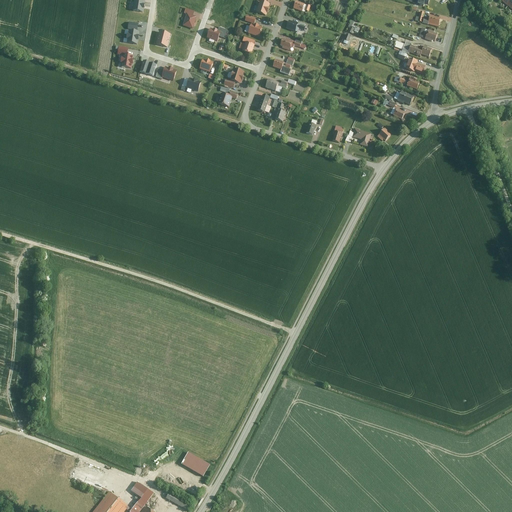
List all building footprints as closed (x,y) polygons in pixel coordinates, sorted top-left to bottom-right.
[(145,0),(142,0),(134,0),(133,12),(143,14),(145,0)] [(511,0),(502,0),(501,2),(511,11),(511,0)] [(312,7),(297,2),(295,9),(305,13),(306,9),(310,11),(312,7)] [(268,16),(271,7),(261,4),(259,14),(268,16)] [(421,11),(420,17),(417,17),(416,21),(423,22),(426,12),(421,11)] [(198,17),(187,14),(183,26),(193,30),(198,17)] [(441,28),(443,19),(432,17),(431,21),(426,20),(425,25),(441,28)] [(300,25),(291,22),(289,29),(298,31),(300,25)] [(308,24),(301,22),(300,25),(298,31),(305,34),(308,24)] [(264,29),(252,26),(250,35),(262,38),(264,29)] [(207,38),(218,42),(221,32),(210,28),(207,38)] [(436,32),(428,29),(425,40),(432,42),(433,40),(439,41),(440,36),(435,34),(436,32)] [(139,33),(130,32),(129,36),(128,35),(128,39),(129,39),(128,43),(137,45),(138,41),(139,41),(139,37),(138,37),(139,33)] [(170,35),(160,33),(157,46),(167,49),(170,35)] [(257,41),(245,38),(244,43),(246,44),(255,47),(257,41)] [(291,52),(295,41),(288,39),(287,40),(284,39),(281,47),(285,48),(285,50),(291,52)] [(302,41),(298,40),(296,46),(305,49),(307,45),(301,44),(302,41)] [(415,44),(407,41),(405,45),(403,50),(421,58),(422,56),(425,50),(414,46),(415,44)] [(405,45),(397,42),(395,47),(403,50),(405,45)] [(255,47),(246,44),(243,53),(253,55),(255,47)] [(431,58),(433,51),(428,50),(429,46),(425,45),(425,50),(422,56),(431,58)] [(122,68),(132,69),(133,56),(124,55),(123,58),(122,58),(121,63),(122,64),(122,68)] [(424,73),(426,68),(418,65),(419,62),(405,57),(404,62),(410,64),(408,68),(424,73)] [(287,64),(276,60),(274,68),(282,71),(281,73),(292,77),(294,71),(285,69),(287,64)] [(213,64),(203,61),(200,69),(210,73),(213,64)] [(246,73),(235,70),(232,81),(243,84),(246,73)] [(198,92),(202,82),(190,78),(186,88),(198,92)] [(416,79),(411,78),(408,88),(417,91),(420,84),(415,82),(416,79)] [(236,84),(227,81),(225,87),(234,90),(236,84)] [(280,84),(270,81),(267,89),(278,92),(280,84)] [(416,97),(403,92),(399,103),(404,105),(405,103),(413,106),(416,97)] [(230,98),(222,95),(219,104),(230,108),(233,99),(230,98)] [(273,99),(264,96),(259,111),(268,114),(273,99)] [(283,110),(279,109),(275,121),(284,123),(287,114),(283,112),(283,110)] [(403,120),(407,113),(399,109),(395,116),(403,120)] [(316,130),(317,126),(308,124),(307,128),(309,128),(307,133),(313,135),(314,130),(316,130)] [(389,131),(386,128),(378,137),(383,141),(384,140),(386,142),(391,136),(388,133),(389,131)] [(369,147),(372,135),(353,130),(353,133),(351,138),(361,141),(360,145),(369,147)] [(343,133),(335,131),(332,142),(340,144),(343,133)] [(189,454),(182,466),(203,478),(210,466),(189,454)] [(141,499),(131,511),(141,511),(155,495),(139,483),(132,492),(141,499)] [(110,493),(95,511),(124,511),(128,507),(110,493)] [(170,493),(167,498),(188,510),(191,505),(170,493)]
